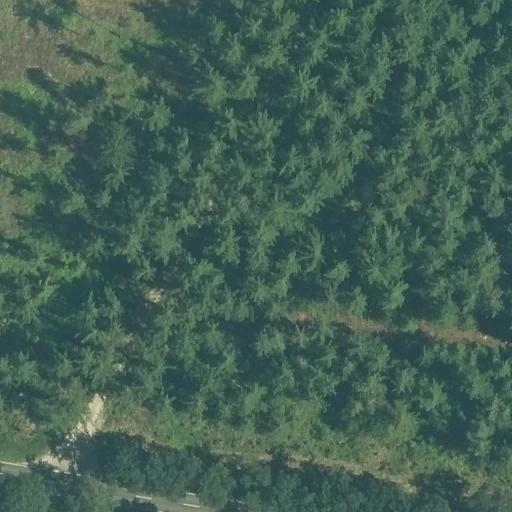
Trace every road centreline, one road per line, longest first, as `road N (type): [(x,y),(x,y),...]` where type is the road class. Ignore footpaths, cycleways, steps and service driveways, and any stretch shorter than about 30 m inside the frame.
road 1 (track): [(62,490),(110,351),(304,0)]
road 2 (secondary): [(192,511),(0,479)]
